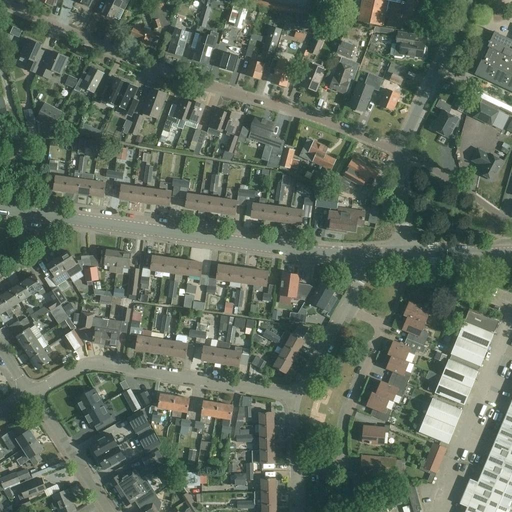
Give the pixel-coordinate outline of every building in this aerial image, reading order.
[(129,0),(108,0),(102,13),(114,19),(119,8),(124,11),(129,0)] [(398,4),(398,0),(402,1),(401,0),(363,0),(359,21),(381,26),(383,18),(388,19),(387,26),(401,29),(402,22),(418,25),(423,1),(420,0),(406,0),(405,5),(398,4)] [(234,6),(229,22),(235,24),(234,26),(242,29),(247,10),(234,6)] [(170,25),(165,7),(149,12),(155,29),(161,27),(162,28),(170,25)] [(204,32),(211,9),(204,7),(197,30),(204,32)] [(295,27),(317,31),(318,30),(320,19),(297,16),(295,27)] [(136,42),(150,48),(156,33),(135,25),(132,33),(134,33),(131,40),(136,42)] [(274,54),(282,30),(270,26),(263,50),(274,54)] [(379,33),(393,35),(394,30),(380,28),(380,27),(376,27),(375,31),(379,31),(379,33)] [(169,53),(182,56),(186,43),(185,43),(188,33),(170,28),(166,45),(171,46),(169,53)] [(317,31),(313,42),(308,52),(317,56),(327,33),(318,30),(317,31)] [(194,60),(195,60),(194,61),(201,63),(201,62),(208,64),(213,48),(215,48),(219,34),(212,32),(211,36),(202,34),(194,60)] [(488,47),(490,48),(484,61),(482,60),(475,75),(511,92),(511,40),(494,32),(488,47)] [(398,33),(396,46),(395,56),(402,57),(402,56),(423,59),(423,56),(426,55),(427,49),(424,47),(425,44),(414,43),(416,35),(398,33)] [(343,38),(341,42),(337,54),(350,58),(354,47),(353,47),(355,43),(343,38)] [(37,74),(43,61),(36,58),(42,45),(28,39),(21,56),(29,59),(25,69),(37,74)] [(303,65),(308,52),(313,42),(310,41),(300,64),(303,65)] [(254,46),(249,44),(245,56),(251,58),(254,46)] [(328,64),(335,56),(330,51),(322,58),(328,64)] [(49,64),(43,61),(37,74),(49,79),(52,71),(61,74),(68,58),(54,52),(49,64)] [(224,53),(220,67),(233,72),(238,57),(224,53)] [(279,62),(274,60),(269,75),(275,76),(273,84),(287,88),(293,65),(280,61),(279,62)] [(251,61),(247,76),(260,80),(264,65),(251,61)] [(300,86),(316,93),(326,70),(310,63),(300,86)] [(344,94),(349,81),(348,81),(353,67),(340,63),(335,76),(330,87),(337,90),(337,91),(344,94)] [(406,69),(391,63),(388,72),(393,74),(389,81),(401,86),(405,78),(402,77),(406,69)] [(94,93),(104,74),(91,68),(87,76),(83,74),(75,89),(80,92),(83,87),(94,93)] [(358,83),(350,106),(356,109),(355,111),(361,113),(362,111),(364,112),(372,89),(377,91),(382,79),(373,76),(371,83),(366,81),(364,85),(358,83)] [(116,105),(127,82),(120,79),(119,80),(115,78),(110,89),(104,86),(98,101),(105,104),(107,101),(116,105)] [(127,82),(116,105),(125,109),(124,113),(131,116),(138,101),(132,99),(137,88),(133,86),(133,85),(127,82)] [(166,94),(155,90),(152,89),(143,113),(157,118),(166,94)] [(387,90),(380,106),(393,111),(400,95),(387,90)] [(469,101),(460,97),(454,107),(463,112),(469,101)] [(480,101),(471,97),(467,114),(473,117),(491,126),(497,112),(479,104),(480,101)] [(186,121),(187,119),(193,104),(181,99),(174,118),(169,116),(163,130),(170,133),(173,123),(178,125),(180,119),(186,121)] [(193,104),(187,119),(199,123),(205,105),(193,101),(193,104)] [(46,103),(38,118),(54,127),(63,112),(46,103)] [(29,137),(38,135),(33,109),(24,111),(29,137)] [(221,131),(222,129),(228,114),(216,110),(210,127),(221,131)] [(431,129),(433,130),(432,130),(448,139),(459,120),(443,111),(436,124),(434,123),(431,129)] [(229,112),(228,114),(222,129),(234,133),(240,116),(229,112)] [(136,135),(143,117),(137,115),(130,132),(136,135)] [(278,125),(275,124),(257,118),(255,118),(251,130),(249,136),(253,137),(253,138),(265,142),(264,147),(272,150),(268,168),(277,170),(282,153),(286,140),(275,136),(278,125)] [(70,124),(56,124),(57,134),(70,133),(70,124)] [(249,129),(243,126),(238,141),(244,143),(249,129)] [(191,144),(197,146),(202,131),(197,129),(192,141),(191,144)] [(202,131),(197,146),(194,152),(199,154),(202,145),(203,145),(207,133),(202,131)] [(232,135),(225,151),(233,154),(239,137),(232,135)] [(308,141),(301,156),(331,171),(336,160),(324,155),(327,147),(314,141),(314,143),(308,141)] [(115,153),(123,154),(124,143),(115,142),(115,153)] [(280,166),(290,169),(295,151),(284,148),(280,166)] [(493,181),(504,162),(490,154),(489,156),(478,150),(472,161),(479,165),(479,164),(483,166),(479,174),(493,181)] [(49,170),(57,171),(59,158),(50,157),(49,170)] [(227,163),(225,171),(234,174),(237,166),(227,163)] [(145,174),(152,175),(153,167),(146,166),(145,174)] [(364,166),(358,177),(371,185),(377,174),(364,166)] [(68,178),(66,192),(79,194),(81,180),(82,174),(78,173),(79,171),(75,170),(74,179),(68,178)] [(115,172),(107,171),(106,178),(114,179),(115,172)] [(124,173),(115,172),(114,179),(123,180),(124,173)] [(151,184),(152,175),(145,174),(144,183),(151,184)] [(218,184),(219,176),(212,175),(211,183),(218,184)] [(54,190),(66,192),(68,178),(55,176),(54,190)] [(182,181),(173,179),(172,186),(174,187),(173,197),(179,198),(182,181)] [(79,194),(91,195),(93,182),(81,180),(79,194)] [(179,198),(185,199),(186,188),(191,189),(192,182),(190,182),(182,181),(179,198)] [(93,182),(91,195),(104,197),(106,183),(93,182)] [(217,193),(218,184),(211,183),(210,192),(217,193)] [(278,184),(277,193),(284,194),(285,185),(278,184)] [(120,199),(132,201),(134,187),(122,185),(120,199)] [(132,201),(145,203),(147,189),(134,187),(132,201)] [(145,203),(157,205),(159,191),(147,189),(145,203)] [(237,206),(244,207),(247,190),(239,189),(237,206)] [(255,191),(247,190),(244,207),(251,208),(251,203),(254,203),(255,191)] [(159,191),(157,205),(170,206),(172,193),(159,191)] [(277,193),(276,201),(283,202),(284,194),(277,193)] [(185,209),(198,210),(200,196),(187,194),(185,209)] [(337,210),(339,198),(316,195),(315,207),(337,210)] [(212,198),(200,196),(198,210),(210,212),(212,198)] [(210,212),(223,214),(225,200),(212,198),(210,212)] [(237,202),(225,200),(223,214),(235,216),(237,202)] [(251,218),(264,220),(266,206),(253,204),(251,218)] [(278,207),(266,206),(264,220),(275,221),(278,207)] [(275,221),(288,223),(290,209),(278,207),(275,221)] [(303,211),(290,209),(288,223),(301,225),(303,211)] [(346,230),(355,232),(356,225),(363,226),(365,213),(341,209),(340,213),(330,212),(328,224),(331,225),(330,229),(346,231),(346,230)] [(110,272),(116,273),(119,251),(106,250),(104,265),(111,266),(110,272)] [(68,251),(58,257),(70,278),(83,270),(76,259),(74,261),(68,251)] [(132,253),(119,251),(116,273),(122,274),(123,268),(129,269),(132,253)] [(90,268),(92,281),(98,280),(97,267),(98,267),(97,256),(89,256),(90,268)] [(151,268),(151,270),(163,272),(165,258),(153,256),(151,268)] [(70,278),(58,257),(47,264),(53,274),(50,275),(57,286),(70,278)] [(163,272),(176,274),(178,260),(165,258),(163,272)] [(176,274),(188,275),(190,261),(178,260),(176,274)] [(200,277),(201,275),(202,263),(190,261),(188,275),(200,277)] [(217,277),(216,279),(229,281),(231,267),(218,265),(217,277)] [(141,277),(150,278),(151,270),(151,268),(143,267),(141,277)] [(229,281),(241,283),(243,269),(231,267),(229,281)] [(92,281),(90,268),(84,269),(86,282),(87,282),(87,286),(93,286),(92,281)] [(135,300),(139,269),(133,269),(129,299),(129,301),(132,302),(132,300),(135,300)] [(241,283),(254,285),(256,270),(243,269),(241,283)] [(256,270),(254,285),(253,289),(259,290),(260,285),(266,286),(268,272),(256,270)] [(305,301),(313,287),(309,285),(298,283),(299,275),(283,273),(280,295),(291,296),(291,298),(304,300),(305,301)] [(23,282),(32,295),(38,291),(40,295),(45,291),(43,288),(34,275),(23,282)] [(215,288),(216,279),(217,277),(209,276),(207,287),(215,288)] [(148,290),(150,278),(141,277),(141,284),(142,284),(141,289),(148,290)] [(171,281),(170,290),(177,291),(178,282),(171,281)] [(12,289),(21,302),(32,295),(23,282),(12,289)] [(317,289),(313,287),(305,301),(313,305),(314,304),(323,309),(334,290),(321,282),(317,289)] [(508,294),(510,288),(491,282),(489,287),(508,294)] [(197,286),(187,285),(186,293),(195,294),(197,286)] [(51,291),(60,305),(62,308),(67,305),(65,302),(68,301),(59,287),(51,291)] [(12,289),(2,295),(11,308),(21,302),(12,289)] [(177,291),(170,290),(169,298),(176,299),(177,291)] [(236,299),(243,300),(244,291),(237,290),(236,299)] [(51,302),(41,309),(45,315),(51,311),(60,305),(51,291),(46,295),(51,302)] [(0,315),(11,308),(2,295),(0,296),(0,315)] [(242,308),(243,300),(236,299),(235,307),(242,308)] [(204,310),(205,303),(194,301),(193,308),(204,310)] [(408,317),(424,324),(430,311),(409,302),(407,309),(405,308),(403,313),(405,314),(404,316),(408,317)] [(231,314),(233,304),(225,303),(224,313),(231,314)] [(63,308),(68,316),(75,311),(70,304),(63,308)] [(51,311),(45,315),(37,320),(39,324),(53,314),(55,317),(60,313),(65,320),(68,318),(62,308),(60,305),(51,311)] [(129,322),(131,309),(124,308),(122,321),(129,322)] [(37,320),(45,315),(41,309),(30,316),(34,322),(37,320)] [(495,333),(499,321),(498,321),(470,309),(465,321),(495,333)] [(95,315),(88,314),(82,312),(79,329),(92,332),(95,315)] [(306,315),(290,313),(289,321),(305,323),(306,315)] [(141,318),(132,317),(131,328),(139,329),(141,318)] [(422,330),(424,324),(408,317),(407,319),(405,318),(403,323),(405,324),(402,330),(415,335),(412,341),(424,346),(429,334),(422,330)] [(20,322),(22,326),(29,322),(26,318),(20,322)] [(69,326),(69,327),(73,325),(68,318),(65,320),(65,321),(69,326)] [(93,343),(105,345),(109,320),(103,319),(101,329),(95,328),(93,343)] [(116,321),(109,320),(105,345),(117,347),(121,325),(116,324),(116,321)] [(22,326),(20,322),(19,321),(8,327),(12,333),(22,326)] [(69,326),(65,321),(60,324),(63,330),(69,326)] [(458,338),(488,350),(495,333),(465,321),(458,338)] [(197,338),(200,323),(191,322),(189,337),(197,338)] [(200,324),(200,323),(197,338),(205,340),(208,326),(200,325),(200,324)] [(16,337),(24,348),(27,346),(37,339),(30,328),(16,337)] [(136,350),(148,352),(151,338),(152,331),(143,330),(142,337),(138,336),(136,350)] [(270,340),(273,334),(266,330),(263,336),(270,340)] [(84,345),(74,331),(64,338),(74,352),(84,345)] [(279,341),(286,345),(286,344),(298,351),(305,340),(293,333),(291,336),(284,333),(279,341)] [(281,338),(273,334),(270,340),(277,344),(281,338)] [(24,348),(31,359),(44,350),(49,346),(42,336),(37,339),(27,346),(24,348)] [(151,338),(148,352),(161,354),(163,340),(151,338)] [(488,350),(458,338),(451,354),(481,366),(488,350)] [(161,354),(173,356),(175,342),(163,340),(161,354)] [(424,346),(412,341),(409,348),(393,341),(391,348),(389,347),(387,352),(389,353),(388,355),(391,356),(392,356),(405,361),(408,353),(414,355),(416,351),(423,354),(426,347),(424,346)] [(175,342),(173,356),(186,358),(188,344),(175,342)] [(292,362),(298,351),(286,344),(286,345),(280,355),(292,362)] [(439,357),(443,349),(434,345),(430,353),(439,357)] [(49,346),(44,350),(31,359),(38,370),(51,361),(47,354),(52,351),(49,346)] [(232,351),(229,351),(226,364),(239,366),(242,348),(233,346),(232,351)] [(214,363),(216,349),(204,347),(202,361),(214,363)] [(214,363),(226,364),(229,351),(216,349),(214,363)] [(292,362),(280,355),(274,366),(286,373),(292,362)] [(408,362),(405,361),(392,356),(391,356),(391,358),(389,357),(387,362),(389,362),(386,369),(397,373),(395,380),(407,385),(411,374),(405,371),(408,362)] [(263,370),(267,363),(261,359),(257,367),(263,370)] [(442,377),(471,389),(479,372),(449,359),(442,377)] [(471,389),(442,377),(435,393),(465,405),(471,389)] [(376,393),(376,394),(376,395),(389,400),(388,400),(392,402),(395,395),(401,398),(407,385),(395,380),(392,386),(381,382),(378,388),(377,388),(375,392),(376,393)] [(95,389),(77,399),(85,413),(102,403),(95,389)] [(143,392),(136,397),(142,408),(150,404),(143,392)] [(385,407),(388,400),(389,400),(376,395),(376,394),(372,393),(371,395),(370,394),(368,399),(369,400),(366,406),(378,411),(375,417),(387,422),(390,415),(392,410),(385,407)] [(173,410),(175,397),(160,395),(158,408),(173,410)] [(189,399),(175,397),(173,410),(187,412),(189,399)] [(426,416),(455,428),(462,411),(433,398),(426,416)] [(467,508),(464,511),(511,511),(511,398),(483,469),(467,508)] [(202,415),(216,417),(218,404),(204,401),(202,415)] [(102,403),(85,413),(92,426),(110,417),(102,403)] [(134,413),(141,409),(137,403),(130,406),(134,413)] [(233,406),(218,404),(216,417),(231,419),(233,406)] [(260,426),(274,425),(273,413),(259,413),(260,426)] [(143,428),(135,414),(134,417),(123,421),(129,434),(143,428)] [(455,428),(426,416),(419,432),(449,444),(455,428)] [(274,425),(260,426),(260,438),(274,438),(274,425)] [(369,443),(369,444),(383,445),(384,433),(389,434),(390,426),(384,426),(384,428),(364,426),(363,436),(361,435),(361,443),(369,443)] [(20,444),(23,449),(36,440),(30,430),(17,438),(12,430),(1,438),(10,451),(20,444)] [(141,457),(154,450),(145,436),(133,444),(141,457)] [(94,447),(98,456),(99,456),(112,447),(109,438),(94,447)] [(274,438),(260,438),(260,451),(274,450),(274,438)] [(43,450),(36,440),(23,449),(26,454),(17,461),(20,466),(30,460),(34,466),(43,460),(38,453),(43,450)] [(212,443),(201,441),(200,450),(210,451),(212,443)] [(434,443),(424,467),(437,473),(445,453),(447,449),(434,443)] [(100,457),(100,458),(105,467),(120,457),(114,447),(100,457)] [(190,449),(188,464),(195,465),(197,450),(190,449)] [(158,450),(142,459),(146,466),(155,461),(158,467),(165,463),(158,450)] [(274,450),(260,451),(260,463),(274,463),(274,450)] [(405,461),(395,460),(362,457),(361,474),(368,475),(380,481),(380,476),(393,477),(394,474),(404,475),(405,461)] [(236,464),(228,464),(228,472),(236,472),(236,464)] [(26,469),(17,473),(19,482),(30,477),(26,469)] [(163,475),(169,485),(177,481),(171,470),(163,475)] [(119,495),(141,480),(136,471),(121,480),(119,476),(110,482),(119,495)] [(0,491),(4,490),(9,488),(20,484),(19,482),(17,473),(16,472),(0,479),(0,477),(0,491)] [(182,486),(202,486),(202,484),(204,484),(204,476),(200,476),(200,473),(182,473),(182,486)] [(156,495),(145,477),(141,480),(119,495),(127,507),(135,501),(134,500),(137,498),(138,499),(139,499),(142,504),(143,504),(156,495)] [(20,487),(23,494),(18,495),(21,502),(15,504),(17,510),(31,505),(28,497),(45,490),(40,479),(20,487)] [(261,479),(261,492),(275,492),(275,479),(261,479)] [(414,511),(422,511),(417,493),(414,483),(413,483),(406,482),(414,511)] [(67,490),(52,496),(55,502),(51,503),(53,510),(57,508),(58,511),(73,511),(76,511),(67,490)] [(254,505),(262,505),(276,504),(275,492),(261,492),(254,492),(254,501),(254,505)] [(182,496),(185,501),(191,498),(187,493),(182,496)] [(140,511),(159,511),(161,505),(157,504),(158,499),(156,495),(143,504),(146,509),(145,509),(146,511),(144,511),(141,511),(140,511)] [(199,511),(191,498),(185,501),(190,508),(186,510),(185,511),(199,511)]
